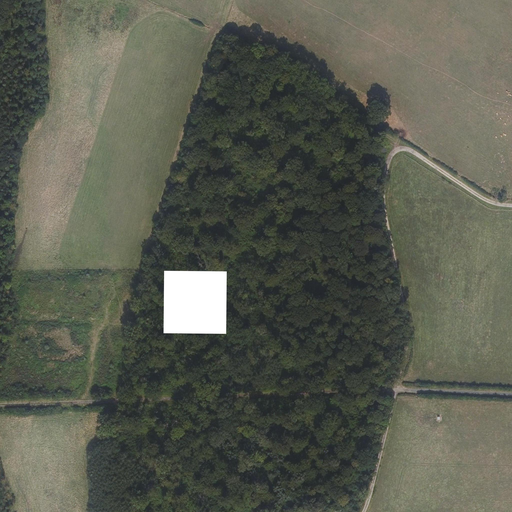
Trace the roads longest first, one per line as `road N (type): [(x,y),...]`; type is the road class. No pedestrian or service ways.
road 1 (track): [(511,393),(397,387),(0,405)]
road 2 (track): [(363,511),(408,333),(382,190),(391,154),(404,147)]
road 3 (track): [(511,204),(473,192),(404,147)]
